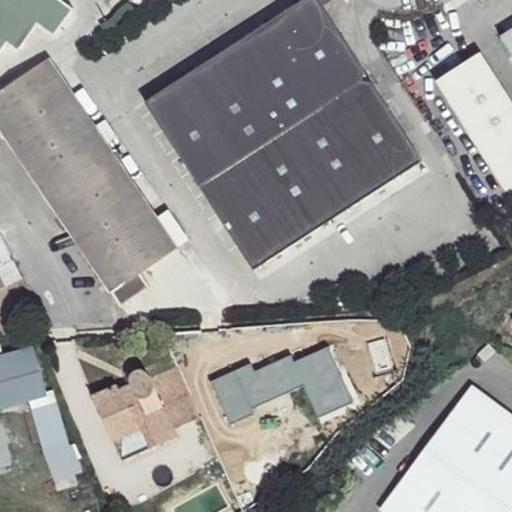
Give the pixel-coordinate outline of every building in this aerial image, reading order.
[(74,10),(60,0),(0,0),(0,53),(7,44),(18,53),(38,26),(54,38),(74,10)] [(319,0),(302,0),(250,35),(306,117),(319,132),(360,200),(422,155),(319,0)] [(511,34),(501,41),(511,58),(511,34)] [(306,117),(250,35),(151,99),(254,267),(360,200),(319,132),(306,117)] [(511,106),(481,58),(439,84),(508,194),(511,191),(511,106)] [(174,248),(48,60),(0,93),(0,132),(102,291),(174,248)] [(33,346),(0,354),(0,408),(29,399),(45,393),(33,346)] [(254,372),(249,365),(210,383),(230,424),(253,414),(251,409),(303,386),(318,420),(354,404),(328,347),(294,361),(291,355),(254,372)] [(130,376),(130,383),(129,385),(116,391),(112,386),(92,398),(124,464),(175,438),(146,384),(144,377),(140,373),(130,376)] [(511,511),(511,412),(474,383),(381,506),(389,511),(511,511)] [(53,391),(29,399),(58,493),(78,487),(76,475),(83,473),(75,443),(70,446),(53,391)]
